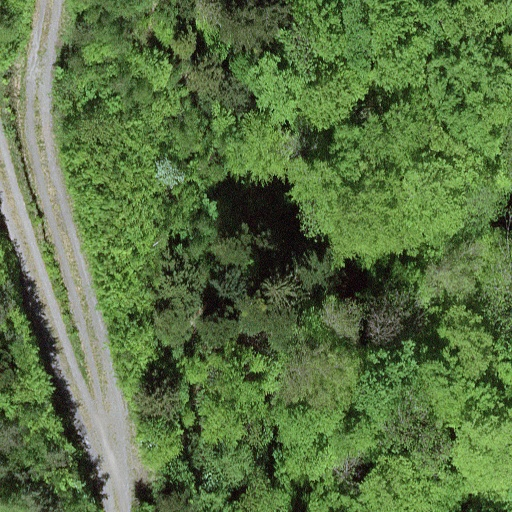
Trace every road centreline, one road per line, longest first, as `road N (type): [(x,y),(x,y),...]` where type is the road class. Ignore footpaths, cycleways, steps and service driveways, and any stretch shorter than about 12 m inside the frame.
road 1 (track): [(110,476),(105,386),(34,127),(49,0)]
road 2 (track): [(113,511),(110,476),(47,327),(0,176)]
